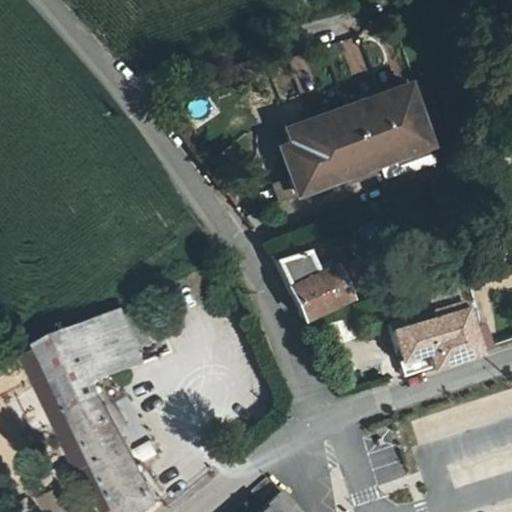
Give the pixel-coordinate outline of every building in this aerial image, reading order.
[(388,17),(382,0),(376,0),(382,18),(388,17)] [(382,0),(388,17),(438,0),(382,0)] [(305,53),(288,59),(297,87),(314,82),(305,53)] [(399,81),(278,132),(302,191),(423,142),(399,81)] [(272,186),(285,211),(296,205),(284,180),(272,186)] [(297,320),(340,303),(327,269),(310,274),(300,250),(269,262),(297,320)] [(452,302),(468,353),(483,348),(463,287),(417,301),(420,313),(452,302)] [(397,377),(468,353),(452,302),(420,313),(410,316),(408,312),(393,317),(394,321),(382,324),(397,377)] [(100,463),(120,510),(120,511),(151,511),(160,506),(103,380),(146,360),(138,343),(151,338),(144,327),(133,332),(122,307),(24,353),(33,374),(53,364),(57,371),(37,381),(77,473),(83,470),(100,463)] [(140,451),(147,465),(162,458),(154,443),(140,451)] [(368,453),(377,484),(404,476),(396,446),(368,453)] [(102,511),(115,511),(120,510),(100,463),(83,470),(102,511)]
